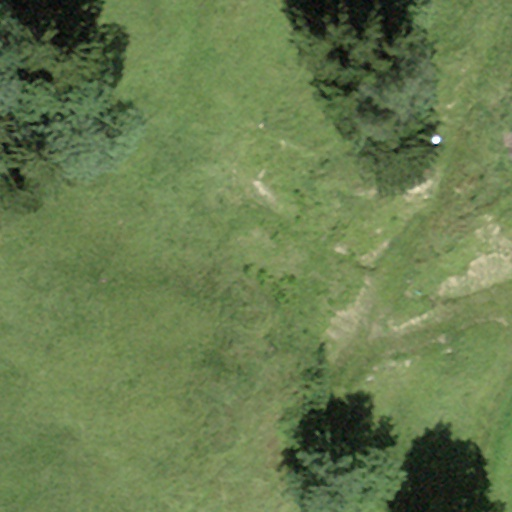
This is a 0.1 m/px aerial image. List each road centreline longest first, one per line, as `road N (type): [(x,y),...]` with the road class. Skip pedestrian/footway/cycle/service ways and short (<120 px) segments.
road 1 (track): [(511,322),(476,314),(396,345),(376,349),(367,341),(372,307),(451,206),(506,25)]
road 2 (track): [(474,511),(488,441),(511,383)]
